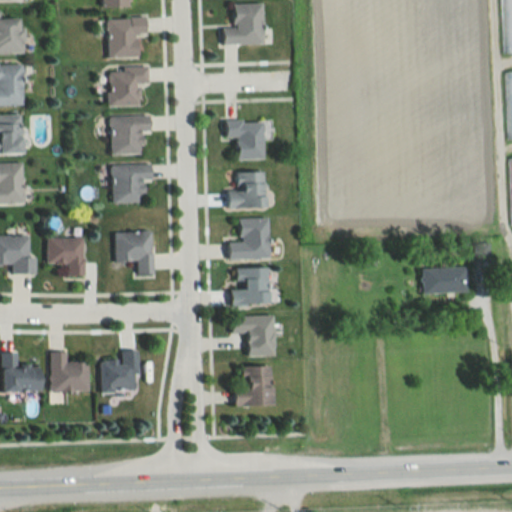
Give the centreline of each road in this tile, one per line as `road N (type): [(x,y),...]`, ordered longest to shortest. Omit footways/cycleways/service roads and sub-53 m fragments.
road 1 (secondary): [(0,488),(511,466)]
road 2 (residential): [(184,374),(182,85),(171,0)]
road 3 (residential): [(195,481),(184,374),(175,385),(177,482)]
road 4 (residential): [(0,315),(185,317)]
